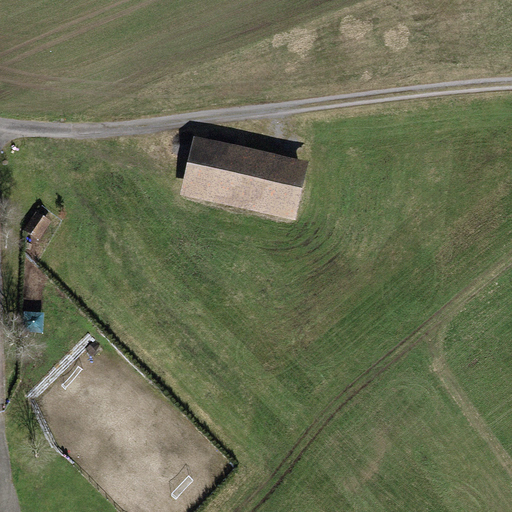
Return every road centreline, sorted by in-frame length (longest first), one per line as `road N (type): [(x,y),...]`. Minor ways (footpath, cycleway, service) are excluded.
road 1 (track): [(511,85),(119,129),(0,130)]
road 2 (track): [(511,261),(227,511)]
road 3 (track): [(425,330),(511,454)]
